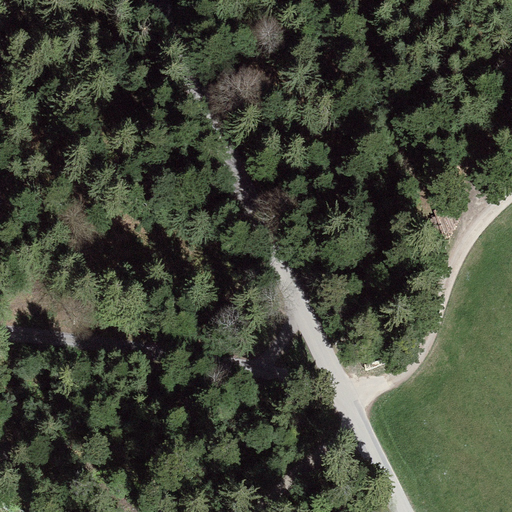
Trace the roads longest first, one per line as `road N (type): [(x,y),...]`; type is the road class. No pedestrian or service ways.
road 1 (unclassified): [(405,511),(152,0)]
road 2 (track): [(336,377),(0,322)]
road 3 (track): [(336,377),(414,364),(433,340),(473,242),(511,206)]
